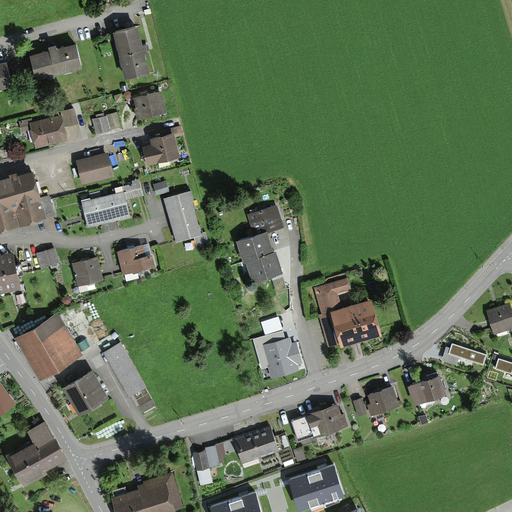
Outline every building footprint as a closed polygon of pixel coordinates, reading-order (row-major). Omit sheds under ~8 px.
[(125,79),(148,73),(144,53),(147,53),(145,46),(142,47),(137,26),(114,32),(125,79)] [(36,82),(83,69),(76,44),(57,49),(56,46),(52,46),(47,48),(48,50),(29,56),(36,82)] [(0,90),(12,87),(5,61),(0,62),(0,90)] [(136,108),(134,108),(138,121),(167,113),(161,92),(149,95),(148,91),(143,92),(140,93),(141,96),(133,98),(136,108)] [(61,111),(65,127),(78,124),(74,108),(61,111)] [(107,116),(110,129),(121,127),(117,112),(107,114),(107,116)] [(31,131),(35,149),(68,141),(61,115),(33,122),(32,119),(19,121),(22,132),(31,131)] [(107,116),(92,119),(96,135),(111,131),(110,129),(107,116)] [(141,147),(147,167),(181,158),(174,133),(164,136),(150,139),(151,144),(141,147)] [(82,184),(114,176),(108,152),(76,161),(82,184)] [(55,215),(50,196),(41,198),(33,171),(19,175),(18,173),(0,177),(0,232),(47,220),(47,217),(55,215)] [(123,196),(140,191),(137,179),(119,185),(121,190),(102,195),(101,191),(78,198),(86,225),(128,212),(123,196)] [(157,193),(170,191),(169,181),(155,183),(157,193)] [(163,197),(175,238),(194,232),(198,245),(208,242),(204,229),(200,230),(188,189),(183,190),(181,183),(174,186),(176,193),(163,197)] [(246,263),(253,285),(283,274),(276,251),(274,252),(267,234),(284,229),(277,205),(247,215),(255,237),(237,242),(243,264),(246,263)] [(117,249),(123,271),(131,269),(131,272),(138,270),(138,267),(152,263),(149,252),(144,253),(140,242),(117,249)] [(53,247),(37,250),(40,264),(56,260),(53,247)] [(0,294),(21,290),(13,253),(0,256),(0,294)] [(71,260),(80,290),(94,286),(92,278),(101,276),(95,253),(83,256),(71,260)] [(318,313),(328,346),(339,343),(341,349),(381,336),(370,301),(343,309),(338,294),(350,291),(346,277),(314,287),(322,312),(318,313)] [(511,310),(510,303),(486,310),(493,334),(511,328),(511,310)] [(15,339),(40,381),(85,355),(60,313),(15,339)] [(278,317),(261,323),(265,335),(282,330),(278,317)] [(271,379),(300,370),(298,365),(303,363),(296,341),(292,342),(291,337),(285,339),(282,330),(265,335),(252,339),(262,369),(267,368),(271,379)] [(121,342),(103,352),(129,397),(135,394),(144,411),(156,404),(121,342)] [(487,354),(452,344),(451,348),(446,347),(441,361),(456,366),(459,357),(484,364),(487,354)] [(511,362),(499,359),(495,369),(511,374),(511,362)] [(62,388),(77,416),(108,398),(93,371),(62,388)] [(446,396),(440,376),(439,377),(437,372),(427,375),(429,381),(427,381),(409,387),(414,406),(446,396)] [(0,412),(14,403),(0,381),(0,412)] [(371,417),(400,407),(393,386),(380,390),(367,395),(370,404),(367,405),(371,417)] [(358,416),(367,413),(362,398),(353,402),(358,416)] [(348,427),(344,415),(341,416),(337,406),(325,410),(291,422),(298,442),(314,437),(314,438),(348,427)] [(426,415),(418,416),(421,425),(428,422),(426,415)] [(5,456),(23,488),(47,474),(46,471),(67,460),(45,422),(27,432),(32,441),(5,456)] [(243,464),(279,451),(269,425),(260,428),(234,438),(243,464)] [(205,451),(193,454),(201,485),(213,482),(209,467),(220,465),(219,462),(223,461),(221,456),(226,455),(223,443),(205,448),(205,451)] [(302,447),(294,450),(298,462),(307,459),(302,447)] [(343,495),(333,464),(288,479),(298,511),(325,502),(326,505),(339,501),(338,497),(343,495)] [(185,508),(173,472),(144,482),(145,483),(137,486),(138,491),(127,494),(125,487),(110,492),(112,497),(110,498),(114,511),(176,511),(185,508)] [(262,511),(255,491),(211,506),(212,511),(262,511)]
